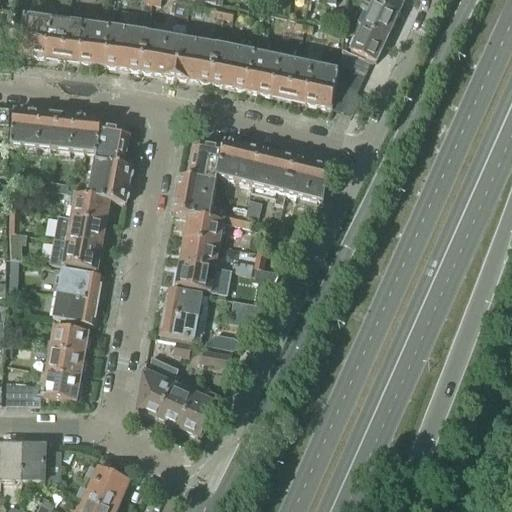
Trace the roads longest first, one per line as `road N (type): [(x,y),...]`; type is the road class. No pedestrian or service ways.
road 1 (primary): [(468,0),(247,447),(204,511)]
road 2 (primary): [(511,20),(293,511)]
road 3 (primary): [(345,511),(511,136)]
road 4 (residential): [(364,156),(227,440),(201,511)]
road 5 (residential): [(105,439),(168,109)]
road 6 (primary): [(395,511),(511,202)]
road 7 (residential): [(364,156),(168,109)]
road 8 (residential): [(168,109),(114,101),(91,108),(0,89)]
road 9 (residential): [(435,0),(364,156)]
